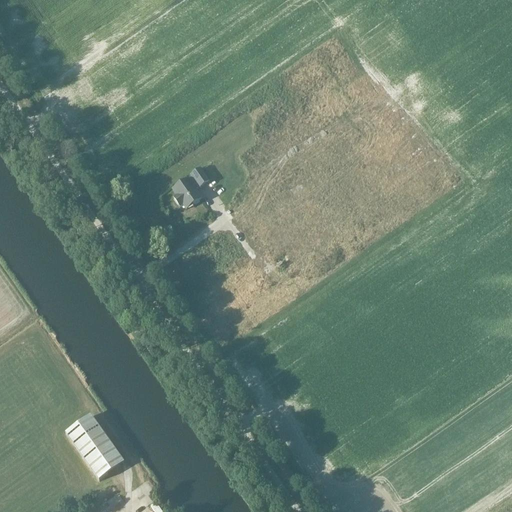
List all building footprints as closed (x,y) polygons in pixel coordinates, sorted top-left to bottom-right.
[(335,38),(337,49),(340,48),(342,55),(349,54),(345,36),(335,38)] [(325,111),(334,120),(345,109),(335,100),(325,111)] [(415,114),(421,110),(417,103),(410,107),(415,114)] [(348,145),(393,216),(441,185),(396,114),(348,145)] [(249,179),(301,150),(285,123),(233,153),(249,179)] [(437,141),(458,178),(470,171),(450,134),(437,141)] [(197,170),(162,186),(174,213),(197,202),(190,188),(202,182),(197,170)] [(309,172),(238,215),(271,269),(295,254),(296,256),(321,241),(317,235),(340,222),(309,172)] [(356,226),(363,238),(371,233),(364,221),(356,226)] [(99,482),(124,465),(91,417),(66,435),(99,482)] [(102,495),(107,504),(116,499),(111,491),(102,495)] [(150,502),(143,505),(146,511),(152,508),(150,502)]
